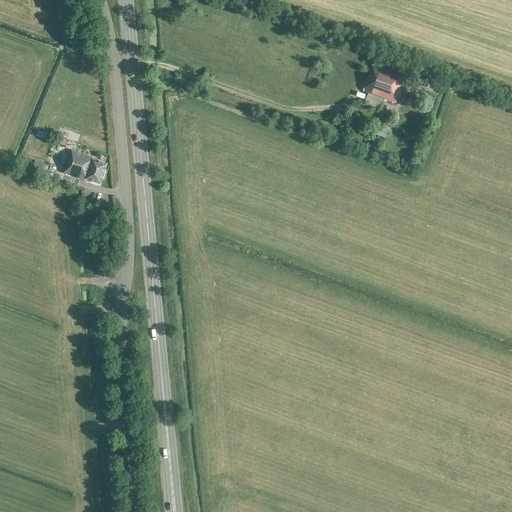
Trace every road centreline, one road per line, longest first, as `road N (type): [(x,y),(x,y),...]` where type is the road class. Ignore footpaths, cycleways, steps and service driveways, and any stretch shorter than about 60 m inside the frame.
road 1 (unclassified): [(133,511),(119,349),(127,214),(114,64),(97,0)]
road 2 (primary): [(162,387),(125,0)]
road 3 (primary): [(179,511),(162,387)]
road 4 (primary): [(162,387),(169,511)]
